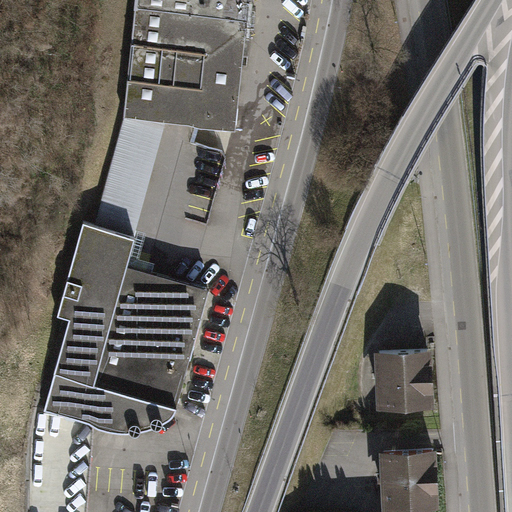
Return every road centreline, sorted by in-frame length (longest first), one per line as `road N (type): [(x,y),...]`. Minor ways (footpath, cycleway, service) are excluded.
road 1 (secondary): [(262,511),(377,205),(492,0)]
road 2 (secondary): [(343,0),(210,511)]
road 3 (primary): [(430,0),(455,187),(481,511)]
